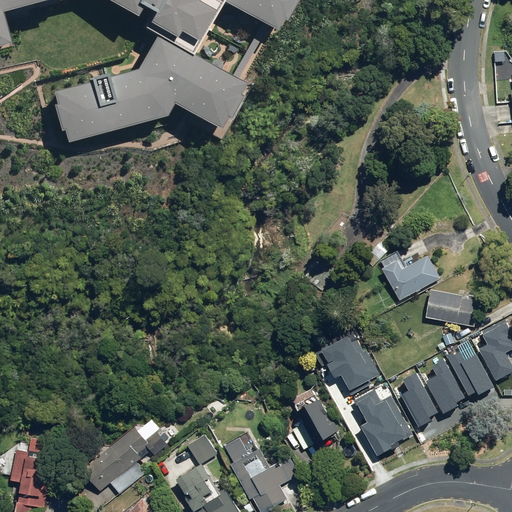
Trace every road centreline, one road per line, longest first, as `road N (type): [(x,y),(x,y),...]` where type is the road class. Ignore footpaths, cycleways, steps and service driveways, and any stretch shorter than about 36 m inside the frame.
road 1 (tertiary): [(511,217),(479,152),(464,87),(471,0)]
road 2 (tertiary): [(511,489),(449,481),(367,511)]
